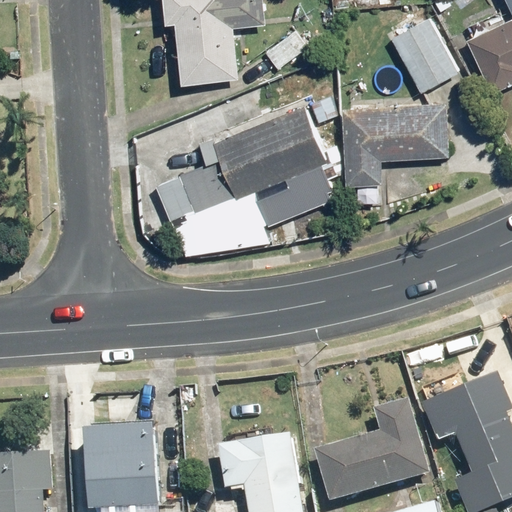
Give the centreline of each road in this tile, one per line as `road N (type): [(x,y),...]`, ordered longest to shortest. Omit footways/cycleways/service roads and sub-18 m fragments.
road 1 (tertiary): [(511,238),(372,292),(98,328)]
road 2 (residential): [(77,0),(98,328)]
